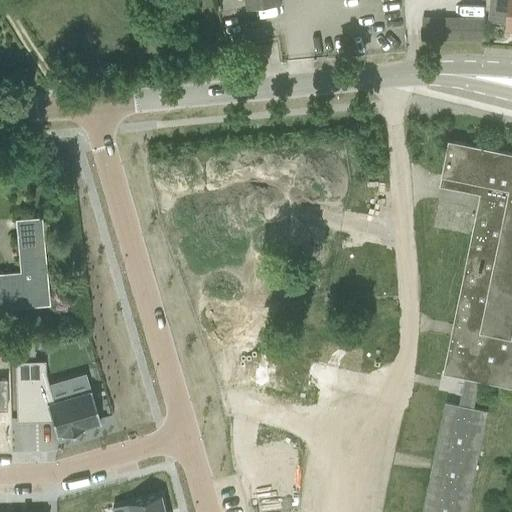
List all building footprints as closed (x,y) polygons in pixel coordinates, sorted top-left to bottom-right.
[(507,27),(511,27),(511,0),(491,0),(492,1),(489,20),(507,22),(507,27)] [(484,40),(484,18),(423,17),(423,39),(484,40)] [(480,380),(493,383),(511,386),(511,335),(511,336),(511,335),(511,152),(449,140),(442,174),(489,184),(487,194),(481,193),(454,326),(460,327),(458,338),(452,336),(444,373),(466,377),(460,404),(446,401),(422,511),(466,511),(487,410),(474,407),(480,380)] [(0,308),(49,304),(41,217),(15,219),(20,272),(0,273),(0,308)] [(84,239),(123,238),(123,220),(84,221),(84,239)] [(49,387),(29,388),(29,412),(54,412),(59,428),(64,426),(64,428),(86,422),(85,420),(103,414),(94,382),(51,394),(49,387)] [(15,412),(15,388),(0,388),(0,428),(1,428),(1,413),(15,412)] [(180,511),(175,486),(124,497),(127,511),(180,511)]
